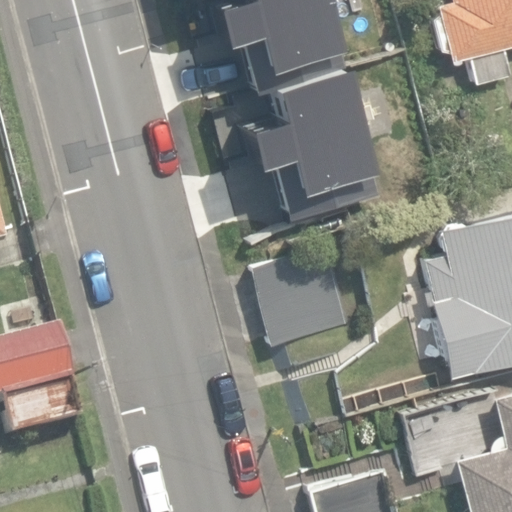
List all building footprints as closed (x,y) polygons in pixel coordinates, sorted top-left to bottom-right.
[(403,82),(380,0),(237,0),(238,2),(246,0),(270,86),(345,66),(353,95),(403,82)] [(462,54),(469,81),(501,72),(494,46),(511,40),(511,0),(435,0),(428,2),(443,59),(462,54)] [(236,132),(254,127),(246,97),(228,101),(236,132)] [(306,141),(245,159),(270,242),(331,224),(306,141)] [(408,203),(439,195),(432,170),(401,178),(408,203)] [(423,296),(444,375),(511,357),(511,203),(427,226),(434,251),(417,256),(427,295),(423,296)] [(246,264),(265,342),(345,323),(326,244),(246,264)] [(0,417),(4,435),(76,416),(52,324),(0,337),(0,417)] [(449,455),(463,511),(511,511),(511,387),(485,394),(495,431),(490,434),(488,437),(485,441),(484,447),(449,455)] [(304,488),(310,511),(393,511),(382,468),(304,488)]
